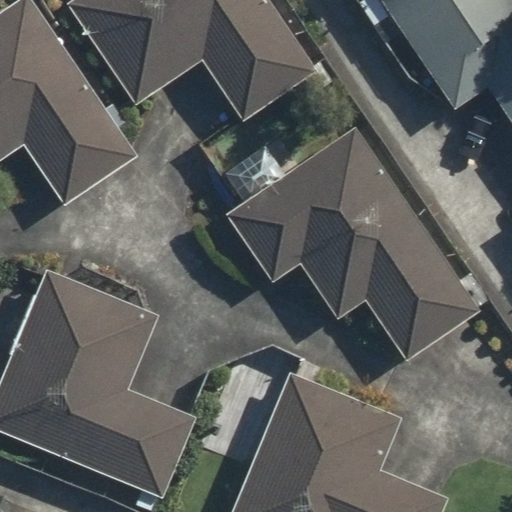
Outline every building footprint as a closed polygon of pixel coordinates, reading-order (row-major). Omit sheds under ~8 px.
[(0,0),(0,171),(20,155),(67,215),(143,155),(20,0),(0,0)] [(133,113),(202,70),(207,67),(241,123),(309,81),(258,0),(79,0),(68,7),(133,113)] [(491,97),(511,128),(511,2),(510,0),(376,0),(405,43),(384,57),(404,88),(419,77),(450,124),(491,97)] [(247,204),(220,222),(218,223),(262,292),(302,266),(340,327),(376,305),(410,358),(472,319),(355,132),(304,164),(288,138),(229,175),(247,204)] [(8,291),(0,310),(0,442),(161,504),(191,426),(118,398),(148,318),(37,275),(28,299),(8,291)] [(287,379),(230,511),(436,511),(440,506),(384,482),(406,429),(287,379)]
